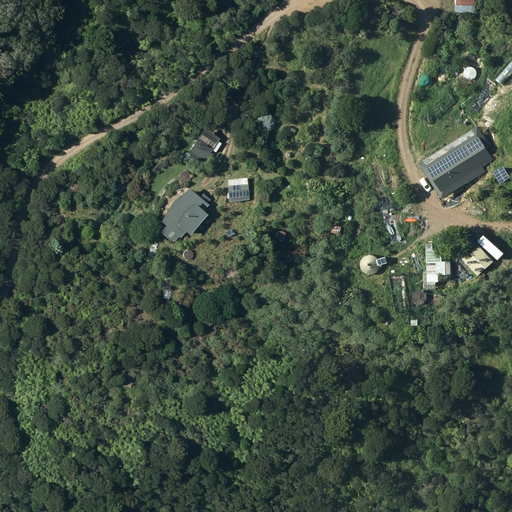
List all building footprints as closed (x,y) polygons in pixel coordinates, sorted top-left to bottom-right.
[(423,160),(444,195),(502,160),(480,125),(423,160)] [(202,129),(189,150),(204,160),(211,149),(215,152),(220,143),(216,141),(218,139),(202,129)] [(228,201),(249,199),(248,184),(227,185),(228,201)] [(175,240),(178,236),(179,237),(185,231),(189,234),(207,213),(203,210),(208,204),(206,203),(209,199),(202,193),(199,196),(188,187),(172,201),(160,221),(165,225),(159,232),(169,240),(175,240)] [(340,234),(342,225),(336,224),(336,225),(332,225),(331,232),(335,232),(335,233),(340,234)] [(458,253),(478,276),(494,261),(474,238),(458,253)] [(436,289),(436,283),(439,283),(439,274),(451,274),(451,260),(442,260),(441,248),(425,248),(426,271),(423,271),(423,289),(436,289)] [(380,259),(378,256),(375,253),(371,252),(367,253),(363,255),(361,257),(359,261),(359,265),(360,269),(362,272),(365,274),(369,275),(372,275),(375,274),(378,272),(380,269),(381,266),(381,262),(380,259)]
